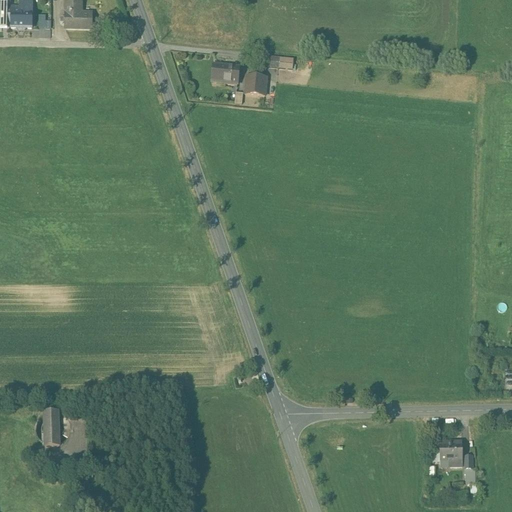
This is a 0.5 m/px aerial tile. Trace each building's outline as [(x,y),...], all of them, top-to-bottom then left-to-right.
[(32,0),(19,0),(19,9),(22,9),(22,13),(32,14),(32,0)] [(90,14),(77,14),(77,4),(64,4),(64,30),(90,30),(90,14)] [(12,9),(2,9),(2,20),(12,20),(12,13),(12,9)] [(22,13),(12,13),(12,20),(11,28),(31,29),(32,14),(22,13)] [(52,21),(47,21),(47,15),(40,15),(40,29),(52,29),(52,21)] [(295,61),(270,59),(269,71),(293,74),(295,61)] [(238,68),(213,65),(211,83),(237,86),(238,68)] [(268,79),(245,77),(243,97),(266,99),(268,79)] [(62,446),(61,410),(44,410),(45,446),(62,446)] [(461,443),(439,443),(439,452),(439,464),(439,468),(461,468),(461,443)] [(471,470),(471,457),(463,457),(463,470),(471,470)] [(471,470),(463,470),(463,477),(465,477),(465,484),(470,484),(471,496),(476,496),(474,470),(471,470)]
